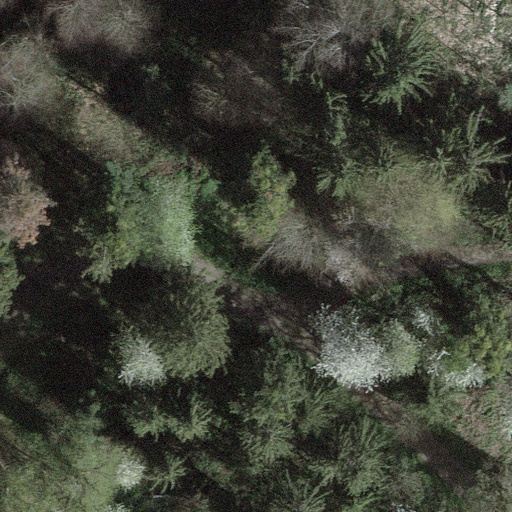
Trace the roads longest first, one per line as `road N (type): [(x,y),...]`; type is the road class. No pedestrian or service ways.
road 1 (track): [(511,479),(320,289),(511,262)]
road 2 (track): [(0,241),(108,241),(320,289)]
